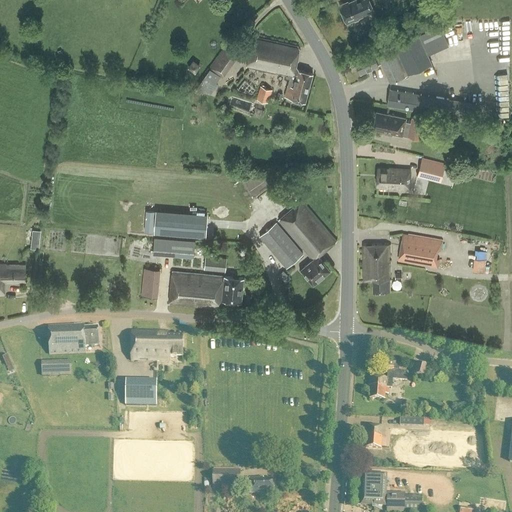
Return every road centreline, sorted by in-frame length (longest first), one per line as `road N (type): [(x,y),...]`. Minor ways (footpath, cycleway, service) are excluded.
road 1 (unclassified): [(346,333),(101,311),(0,326)]
road 2 (secondary): [(346,333),(343,120),(324,58),(289,0)]
road 3 (secondary): [(334,511),(346,333)]
road 4 (unclassified): [(511,365),(346,333)]
road 5 (unknown): [(337,466),(437,479),(450,490),(449,511)]
